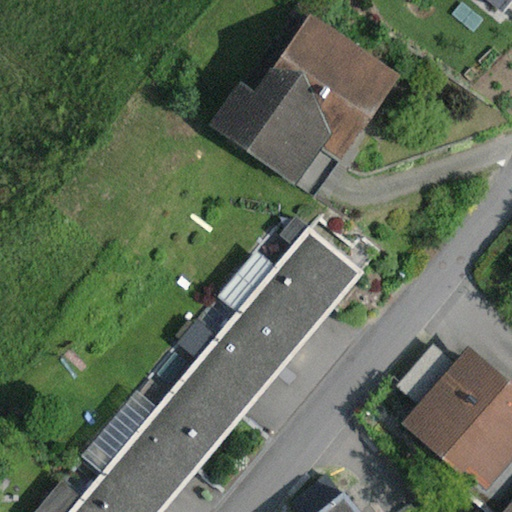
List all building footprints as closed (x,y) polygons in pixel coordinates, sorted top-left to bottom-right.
[(316,18),(260,97),(240,83),(215,119),(320,192),(333,175),(345,156),(341,153),(396,74),(316,18)] [(282,225),(145,388),(212,445),(362,268),(312,226),(300,240),(282,225)] [(511,386),(469,351),(462,360),(440,342),(406,383),(428,401),(413,418),(489,481),(511,453),(511,386)] [(155,511),(212,445),(145,388),(40,511),(155,511)] [(511,511),(511,453),(489,481),(483,489),(508,510),(507,511),(511,511)] [(368,511),(350,490),(323,511),(368,511)]
